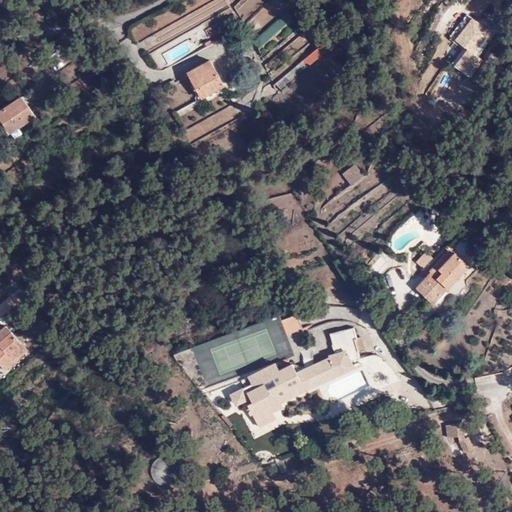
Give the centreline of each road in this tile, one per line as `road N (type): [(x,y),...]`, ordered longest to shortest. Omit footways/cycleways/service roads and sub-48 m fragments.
road 1 (unknown): [(230,486),(496,401),(511,380)]
road 2 (unknown): [(322,313),(356,308),(380,316),(438,392),(511,378)]
road 3 (unclassified): [(0,40),(121,0)]
